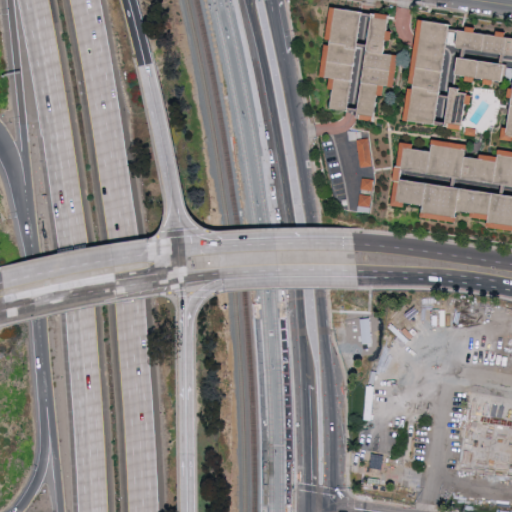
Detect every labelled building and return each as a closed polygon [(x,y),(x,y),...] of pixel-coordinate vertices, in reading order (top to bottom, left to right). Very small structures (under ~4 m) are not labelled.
[(362,13),(348,111),(331,108),(335,80),(324,79),(335,9),(362,13)] [(371,14),(356,114),(374,117),(378,86),(387,87),(392,56),(382,55),(388,17),(371,14)] [(450,26),(434,125),(403,120),(418,21),(450,26)] [(511,39),(458,31),(455,49),(511,57),(511,39)] [(504,65),(457,58),(455,76),(501,83),(504,65)] [(450,88),(444,126),(448,127),(449,123),(462,126),(467,94),(458,92),(458,90),(450,88)] [(360,167),(370,166),(369,138),(359,139),(360,167)] [(511,187),(401,171),(404,149),(429,153),(430,145),(465,150),(464,158),(496,163),(497,155),(511,157),(511,187)] [(399,179),(511,196),(511,227),(486,223),(488,216),(457,211),(455,219),(421,213),(422,206),(395,202),(399,179)] [(285,318),(279,318),(282,351),(288,351),(285,318)] [(372,467),(383,468),(383,456),(372,456),(372,467)] [(408,467),(403,496),(388,495),(365,492),(370,462),(388,465),(408,467)]
